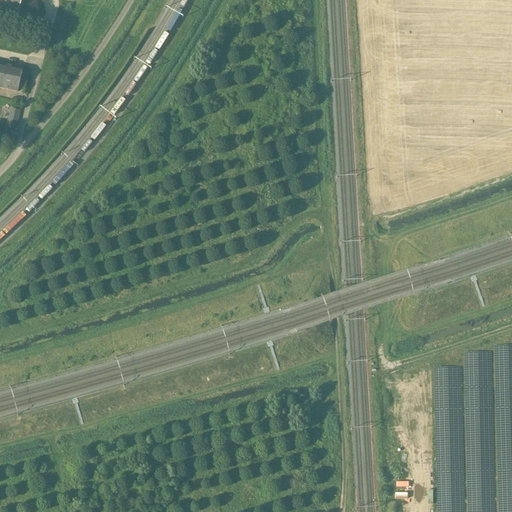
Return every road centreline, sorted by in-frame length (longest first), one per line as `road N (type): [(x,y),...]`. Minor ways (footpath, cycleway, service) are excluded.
road 1 (track): [(325,225),(344,511)]
road 2 (unclassified): [(0,172),(132,0)]
